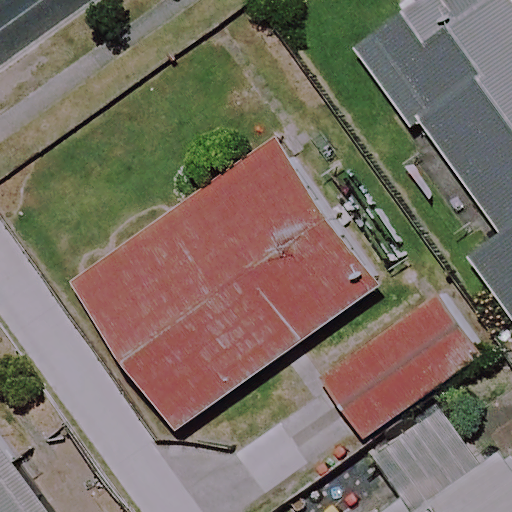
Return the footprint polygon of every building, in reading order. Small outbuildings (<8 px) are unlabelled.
[(511,0),(439,0),(363,54),(415,129),(426,122),(504,234),(472,256),(511,313),(511,0)] [(381,291),(282,145),(77,285),(176,431),(381,291)] [(475,363),(427,291),(313,367),(362,439),(475,363)] [(511,511),(511,455),(498,437),(397,511),(511,511)] [(48,511),(0,442),(0,511),(48,511)]
